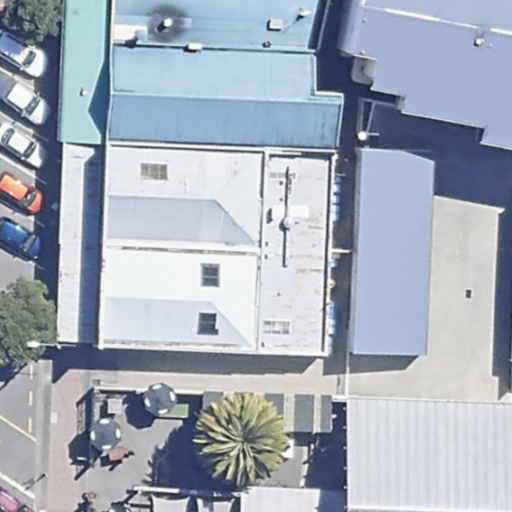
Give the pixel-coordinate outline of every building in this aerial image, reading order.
[(41,0),(41,125),(50,125),(340,134),(348,0),(41,0)] [(511,0),(390,0),(374,92),(511,116),(511,0)] [(50,125),(41,125),(36,336),(46,336),(405,353),(411,136),(340,134),(50,125)] [(511,206),(486,205),(476,350),(511,352),(511,206)] [(511,511),(511,402),(351,397),(347,511),(511,511)] [(228,511),(229,494),(132,490),(131,511),(228,511)]
